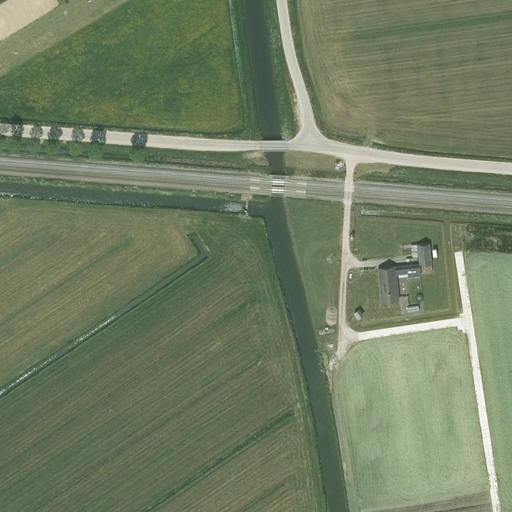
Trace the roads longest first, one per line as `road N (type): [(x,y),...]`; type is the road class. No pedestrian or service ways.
road 1 (unclassified): [(312,146),(0,128)]
road 2 (unclassified): [(511,168),(312,146)]
road 3 (unclassified): [(312,146),(281,0)]
